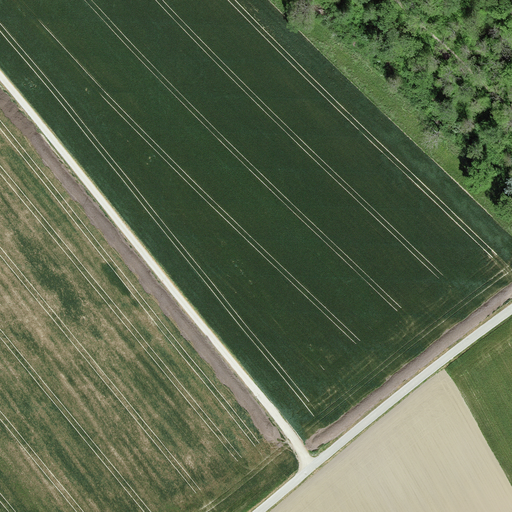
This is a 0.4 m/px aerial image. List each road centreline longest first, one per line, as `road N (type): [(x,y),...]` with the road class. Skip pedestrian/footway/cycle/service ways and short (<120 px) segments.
road 1 (track): [(0,74),(314,465)]
road 2 (unclassified): [(258,511),(511,309)]
